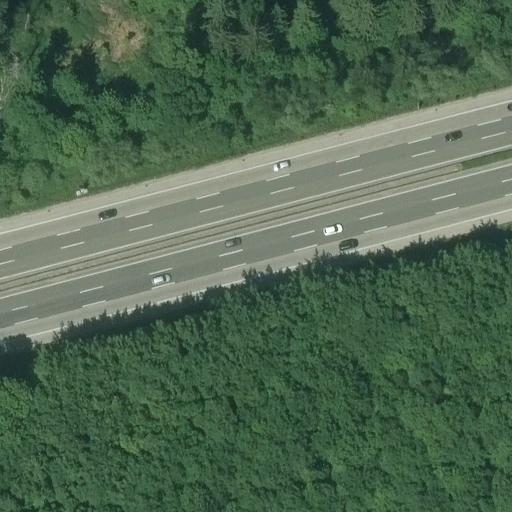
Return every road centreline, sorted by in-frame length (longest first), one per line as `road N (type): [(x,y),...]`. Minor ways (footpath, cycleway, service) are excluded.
road 1 (motorway): [(511,117),(0,251)]
road 2 (motorway): [(0,329),(511,196)]
